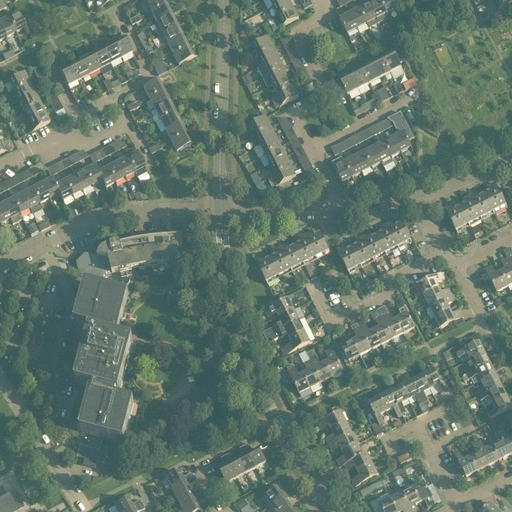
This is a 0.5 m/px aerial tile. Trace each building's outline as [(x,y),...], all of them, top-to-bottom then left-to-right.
[(151,13),(165,6),(162,0),(149,0),(145,2),(151,13)] [(289,0),(288,0),(269,0),(274,8),(289,0)] [(289,0),(274,8),(279,18),(294,10),(289,0)] [(345,6),(337,0),(336,1),(340,9),(345,6)] [(387,15),(379,0),(378,0),(369,5),(377,20),(379,24),(389,19),(387,15)] [(379,0),(387,15),(397,10),(391,0),(379,0)] [(511,3),(511,0),(494,0),(499,10),(511,3)] [(377,20),(369,5),(359,10),(367,25),(370,30),(379,24),(377,20)] [(171,16),(165,6),(151,13),(156,24),(171,16)] [(294,10),(279,18),(274,21),(279,31),(299,20),(294,10)] [(367,25),(359,10),(350,15),(358,30),(367,25)] [(18,14),(8,19),(15,34),(25,29),(18,14)] [(358,30),(350,15),(340,20),(347,35),(358,30)] [(171,16),(156,24),(159,29),(154,32),(157,37),(176,27),(171,16)] [(8,19),(0,23),(0,28),(5,39),(15,34),(8,19)] [(181,38),(176,27),(157,37),(163,48),(167,46),(167,45),(181,38)] [(142,48),(148,45),(142,35),(137,38),(142,48)] [(187,49),(181,38),(167,45),(167,46),(172,56),(187,49)] [(113,45),(120,60),(131,54),(124,40),(113,45)] [(258,57),(273,49),(269,40),(253,47),(258,57)] [(113,45),(102,51),(110,65),(120,60),(113,45)] [(152,53),(148,45),(142,48),(147,56),(152,53)] [(187,49),(172,56),(178,67),(192,60),(187,49)] [(278,59),(273,49),(258,57),(263,67),(278,59)] [(102,51),(92,57),(99,71),(110,65),(102,51)] [(99,71),(92,57),(91,57),(89,54),(79,60),(80,63),(81,62),(89,77),(99,71)] [(394,54),(383,60),(390,74),(401,69),(394,54)] [(283,69),(278,59),(263,67),(268,77),(283,69)] [(390,74),(383,60),(372,65),(379,80),(390,74)] [(81,62),(80,63),(70,68),(78,82),(89,77),(81,62)] [(372,65),(362,71),(369,85),(379,80),(372,65)] [(78,82),(70,68),(59,74),(67,88),(78,82)] [(268,77),(262,80),(267,90),(273,87),(288,79),(283,69),(268,77)] [(131,73),(131,74),(134,79),(140,76),(137,71),(131,73)] [(369,85),(362,71),(351,76),(358,91),(369,85)] [(14,93),(29,85),(23,75),(9,83),(14,93)] [(358,91),(351,76),(340,82),(347,96),(358,91)] [(288,79),(273,87),(278,96),(293,89),(288,79)] [(148,100),(162,92),(157,82),(142,89),(148,100)] [(29,85),(14,93),(19,102),(34,95),(29,85)] [(298,99),(293,89),(278,96),(283,107),(298,99)] [(168,103),(162,92),(148,100),(154,111),(168,103)] [(39,105),(34,95),(19,102),(24,112),(39,105)] [(131,106),(134,111),(139,108),(136,103),(131,106)] [(174,114),(168,103),(154,111),(159,121),(174,114)] [(20,115),(25,124),(29,122),(44,114),(39,105),(24,112),(20,115)] [(401,114),(401,113),(391,118),(387,121),(392,125),(394,127),(399,136),(393,139),(401,154),(411,149),(408,143),(414,140),(401,114)] [(44,114),(29,122),(35,132),(49,125),(44,114)] [(159,121),(155,124),(160,134),(165,132),(179,124),(174,114),(159,121)] [(255,137),(271,129),(266,119),(250,127),(255,137)] [(185,135),(179,124),(165,132),(171,142),(185,135)] [(375,127),(371,129),(379,135),(383,133),(375,127)] [(271,129),(255,137),(250,139),(255,150),(260,147),(276,139),(271,129)] [(379,135),(371,129),(368,130),(368,131),(375,137),(379,135)] [(142,136),(141,136),(144,142),(145,142),(150,139),(147,134),(142,136)] [(185,135),(171,142),(176,153),(191,146),(185,135)] [(356,137),(352,139),(359,145),(363,143),(356,137)] [(281,148),(276,139),(260,147),(265,156),(281,148)] [(359,145),(352,139),(348,141),(355,147),(359,145)] [(401,154),(393,139),(383,144),(391,159),(401,154)] [(114,144),(122,150),(126,148),(118,142),(114,144)] [(118,152),(122,150),(114,144),(111,146),(110,146),(118,152)] [(383,144),(374,149),(381,164),(382,164),(384,168),(394,164),(391,159),(383,144)] [(344,153),(336,147),(332,149),(340,155),(344,153)] [(281,148),(265,156),(270,166),(286,158),(281,148)] [(340,155),(332,149),(331,150),(335,158),(340,155)] [(381,164),(374,149),(364,154),(372,169),(381,164)] [(94,154),(102,160),(107,158),(99,152),(94,154)] [(98,163),(102,160),(94,154),(93,155),(98,163)] [(126,159),(134,174),(137,179),(147,174),(144,169),(137,154),(126,159)] [(364,154),(354,159),(362,174),(372,169),(364,154)] [(72,157),(80,163),(84,161),(76,155),(72,157)] [(80,163),(72,157),(71,157),(68,159),(76,165),(79,163),(80,163)] [(291,168),(286,158),(270,166),(275,176),(291,168)] [(352,179),(344,164),(341,158),(331,164),(334,169),(342,184),(352,179)] [(126,159),(117,164),(124,179),(134,174),(126,159)] [(362,174),(354,159),(344,164),(352,179),(362,174)] [(46,170),(39,164),(35,167),(43,173),(46,171),(46,170)] [(124,179),(117,164),(107,169),(115,184),(124,179)] [(64,171),(56,165),(52,167),(60,173),(64,171)] [(51,168),(55,176),(60,173),(52,167),(51,168)] [(97,174),(94,167),(84,172),(91,187),(101,182),(97,174)] [(291,168),(275,176),(281,186),(283,185),(288,182),(296,178),(291,168)] [(107,169),(97,174),(101,182),(105,189),(115,184),(107,169)] [(305,174),(300,177),(301,185),(317,177),(313,170),(305,174)] [(84,172),(74,177),(82,192),(91,187),(84,172)] [(419,172),(410,175),(411,177),(414,185),(419,183),(419,172)] [(19,175),(27,181),(31,179),(23,173),(19,175)] [(23,183),(27,181),(19,175),(15,177),(23,183)] [(74,177),(64,182),(72,197),(82,192),(74,177)] [(411,177),(403,182),(405,188),(408,187),(414,185),(411,177)] [(54,187),(55,187),(51,180),(41,185),(49,200),(58,195),(54,187)] [(402,181),(392,185),(394,190),(398,189),(405,188),(403,182),(402,181)] [(64,182),(55,187),(54,187),(58,195),(62,202),(72,197),(64,182)] [(4,183),(0,184),(0,185),(8,191),(12,189),(4,183)] [(261,184),(255,187),(259,193),(265,190),(261,184)] [(49,200),(41,185),(31,190),(39,205),(49,200)] [(484,195),(494,216),(507,209),(495,185),(486,189),(488,193),(484,195)] [(31,190),(21,195),(29,210),(39,205),(31,190)] [(494,216),(484,195),(479,197),(477,193),(470,197),(482,222),(494,216)] [(21,195),(12,200),(19,215),(29,210),(21,195)] [(464,205),(459,207),(469,228),(482,222),(470,197),(462,201),(464,205)] [(19,215),(12,200),(2,205),(10,220),(13,226),(23,221),(19,215)] [(0,225),(10,220),(2,205),(0,206),(0,225)] [(469,228),(459,207),(454,210),(452,206),(445,210),(457,234),(469,228)] [(386,226),(399,251),(411,244),(401,224),(396,226),(394,222),(386,226)] [(381,234),(376,236),(386,257),(399,251),(386,226),(379,230),(381,234)] [(31,236),(37,232),(35,227),(28,230),(31,236)] [(312,233),(305,236),(317,261),(330,255),(319,234),(314,237),(312,233)] [(386,257),(376,236),(371,239),(369,235),(361,238),(374,263),(386,257)] [(317,261),(305,236),(297,240),(299,244),(294,247),(305,267),(317,261)] [(110,247),(98,258),(97,257),(97,258),(110,261),(111,279),(113,285),(113,286),(120,288),(123,288),(125,288),(127,286),(129,284),(130,282),(130,278),(133,277),(132,271),(139,269),(146,268),(152,267),(165,266),(177,265),(186,265),(186,264),(183,251),(182,237),(164,238),(149,240),(134,242),(120,245),(110,247)] [(374,263),(361,238),(354,242),(356,246),(351,249),(361,269),(374,263)] [(305,267),(294,247),(290,249),(288,245),(280,249),(292,273),(305,267)] [(361,269),(351,249),(346,251),(344,247),(337,251),(349,276),(361,269)] [(511,258),(511,252),(510,248),(503,252),(507,260),(511,258)] [(292,273),(280,249),(272,253),(274,256),(269,259),(280,280),(292,273)] [(105,286),(111,279),(110,261),(97,258),(85,255),(76,264),(80,276),(90,279),(88,284),(87,284),(76,324),(91,328),(89,336),(86,335),(84,341),(88,342),(77,385),(92,389),(81,433),(102,438),(99,450),(80,445),(77,457),(85,459),(83,466),(95,469),(97,462),(122,469),(129,445),(121,443),(132,402),(116,398),(131,342),(115,338),(127,294),(100,287),(101,285),(105,286)] [(280,280),(269,259),(265,261),(263,258),(255,261),(268,286),(280,280)] [(511,286),(511,269),(507,260),(501,263),(505,271),(500,273),(508,288),(511,286)] [(508,288),(500,273),(496,276),(492,268),(485,271),(497,294),(508,288)] [(424,297),(439,290),(437,284),(444,281),(441,275),(418,286),(424,297)] [(442,294),(439,290),(424,297),(430,308),(452,297),(449,291),(442,294)] [(455,303),(452,297),(430,308),(435,319),(450,311),(448,306),(455,303)] [(279,319),(294,311),(288,300),(266,312),(268,317),(277,313),(279,319)] [(396,321),(403,335),(415,330),(403,307),(397,310),(401,318),(396,321)] [(385,308),(378,311),(381,319),(388,316),(389,315),(385,308)] [(294,311),(279,319),(281,323),(273,327),(274,328),(263,333),(266,339),(299,322),(294,311)] [(378,311),(370,315),(374,322),(375,322),(381,319),(378,311)] [(450,311),(435,319),(441,330),(454,323),(456,329),(465,324),(462,319),(463,319),(460,312),(452,316),(450,311)] [(391,323),(388,316),(381,319),(394,343),(395,343),(393,340),(403,335),(396,321),(391,323)] [(392,344),(394,343),(381,319),(375,322),(379,329),(374,332),(382,346),(391,341),(392,344)] [(299,322),(266,339),(268,344),(279,339),(287,335),(290,340),(304,333),(299,322)] [(382,346),(374,332),(369,334),(365,326),(359,329),(372,354),(373,354),(372,351),(382,346)] [(353,332),(357,340),(353,342),(360,357),(370,352),(371,355),(372,354),(359,329),(353,332)] [(304,333),(290,340),(292,345),(284,349),(280,351),(284,358),(288,356),(287,355),(310,344),(304,333)] [(333,338),(333,339),(339,351),(342,349),(343,352),(350,365),(351,364),(350,362),(360,357),(353,342),(348,345),(344,337),(338,340),(336,337),(333,338)] [(471,361),(484,355),(479,343),(457,354),(459,359),(467,355),(471,361)] [(325,364),(332,379),(343,373),(337,360),(339,359),(335,350),(332,351),(326,354),(330,361),(325,364)] [(332,379),(325,364),(320,366),(317,360),(318,359),(314,351),(306,354),(308,359),(308,358),(321,384),(332,379)] [(449,352),(443,355),(446,361),(452,358),(449,352)] [(484,355),(471,361),(474,368),(466,372),(467,375),(463,376),(463,378),(463,379),(490,366),(484,355)] [(308,358),(308,359),(304,361),(304,364),(304,365),(308,372),(303,375),(310,390),(321,384),(308,358)] [(310,390),(303,375),(298,377),(294,369),(294,370),(292,366),(286,369),(288,372),(288,373),(299,395),(310,390)] [(463,379),(462,379),(464,384),(470,381),(475,378),(478,385),(482,383),(495,376),(490,366),(463,379)] [(434,371),(423,377),(430,391),(437,388),(441,396),(445,394),(434,371)] [(482,383),(485,390),(477,394),(479,398),(501,387),(495,376),(482,383)] [(412,382),(423,404),(427,402),(424,395),(430,391),(423,377),(412,382)] [(423,404),(412,382),(401,387),(408,402),(415,399),(421,410),(425,408),(423,404)] [(408,402),(401,387),(390,393),(402,415),(406,413),(402,405),(408,402)] [(506,398),(501,387),(479,398),(481,403),(489,399),(492,405),(506,398)] [(390,393),(379,398),(387,413),(393,410),(397,418),(402,415),(390,393)] [(387,413),(379,398),(368,404),(379,426),(384,424),(380,416),(387,413)] [(506,398),(492,405),(496,412),(488,416),(490,420),(511,409),(506,398)] [(331,432),(346,424),(340,413),(318,425),(321,431),(328,427),(331,432)] [(346,424),(331,432),(333,437),(326,440),(329,447),(354,434),(354,433),(351,434),(346,424)] [(377,424),(372,426),(377,437),(382,435),(377,424)] [(502,432),(498,434),(509,456),(511,454),(511,437),(507,440),(502,432)] [(360,445),(354,434),(329,447),(332,452),(339,449),(342,454),(357,446),(360,445)] [(498,444),(491,447),(498,462),(509,456),(498,434),(494,436),(498,444)] [(498,462),(491,447),(484,451),(480,443),(476,445),(487,467),(498,462)] [(244,447),(256,469),(266,464),(258,450),(252,453),(248,444),(244,447)] [(476,455),(469,458),(476,473),(487,467),(476,445),(472,447),(476,455)] [(357,446),(342,454),(344,458),(337,462),(340,468),(344,466),(362,457),(357,446)] [(256,469),(244,447),(239,449),(244,457),(238,460),(246,474),(256,469)] [(246,474),(238,460),(233,463),(229,454),(225,457),(237,479),(246,474)] [(408,454),(397,460),(400,466),(411,461),(408,454)] [(476,473),(469,458),(463,461),(459,454),(454,456),(465,478),(476,473)] [(362,457),(344,466),(347,472),(355,468),(357,473),(372,466),(367,455),(362,457)] [(237,479),(225,457),(220,459),(225,468),(219,471),(227,485),(237,479)] [(419,461),(413,464),(415,469),(422,466),(419,461)] [(372,466),(357,473),(360,478),(352,481),(355,488),(378,477),(372,466)] [(178,469),(164,477),(166,480),(180,473),(178,470),(178,469)] [(182,479),(180,473),(166,480),(162,482),(167,492),(171,490),(193,478),(191,474),(182,479)] [(193,478),(171,490),(165,494),(168,499),(174,496),(176,500),(190,492),(187,487),(196,483),(193,478)] [(369,484),(372,490),(382,485),(379,479),(369,484)] [(423,484),(412,489),(420,504),(424,502),(428,509),(434,506),(441,502),(432,486),(425,489),(423,484)] [(269,508),(286,496),(283,491),(281,493),(277,488),(262,499),(269,508)] [(420,504),(412,489),(401,495),(409,511),(417,511),(415,507),(420,504)] [(193,498),(190,492),(176,500),(181,510),(204,498),(201,493),(193,498)] [(15,493),(10,496),(9,495),(0,499),(0,511),(18,511),(23,509),(15,493)] [(409,511),(401,495),(391,500),(396,511),(409,511)] [(289,499),(286,496),(269,508),(271,511),(281,511),(290,506),(287,501),(289,499)] [(389,496),(371,504),(374,511),(396,511),(391,500),(389,496)] [(206,502),(204,498),(181,510),(182,511),(200,511),(197,506),(206,502)] [(117,511),(130,511),(143,505),(140,501),(132,506),(129,500),(115,507),(117,511)]
